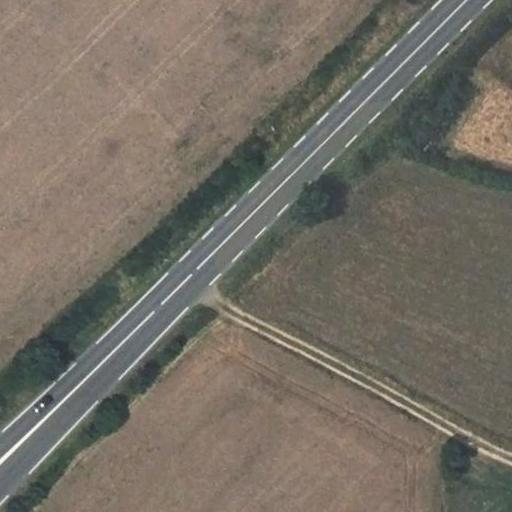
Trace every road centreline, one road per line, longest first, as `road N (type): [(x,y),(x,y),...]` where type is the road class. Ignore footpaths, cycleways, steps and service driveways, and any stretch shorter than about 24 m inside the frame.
road 1 (primary): [(0,464),(468,0)]
road 2 (track): [(184,285),(511,459)]
